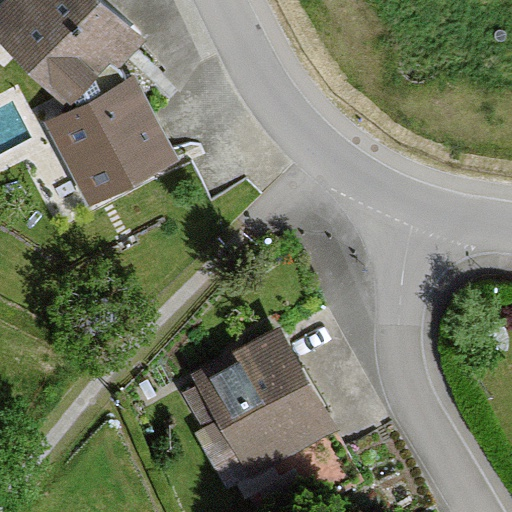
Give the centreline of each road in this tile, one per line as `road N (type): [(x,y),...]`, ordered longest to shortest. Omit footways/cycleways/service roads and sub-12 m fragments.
road 1 (residential): [(412,203),(394,326),(416,412),(479,511)]
road 2 (residential): [(217,0),(264,98),(308,148),(412,203)]
